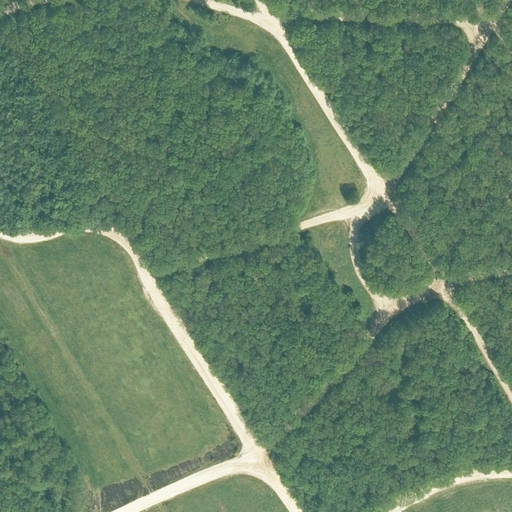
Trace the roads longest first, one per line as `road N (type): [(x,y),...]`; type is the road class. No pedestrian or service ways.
road 1 (track): [(149,277),(367,204),(397,172),(505,0)]
road 2 (track): [(122,511),(256,452),(397,305),(458,278),(511,269)]
road 3 (track): [(511,389),(260,0)]
road 4 (track): [(297,511),(127,242),(81,223),(30,235),(0,230)]
road 5 (track): [(490,21),(271,18),(200,0)]
road 6 (track): [(380,511),(434,483),(511,468)]
